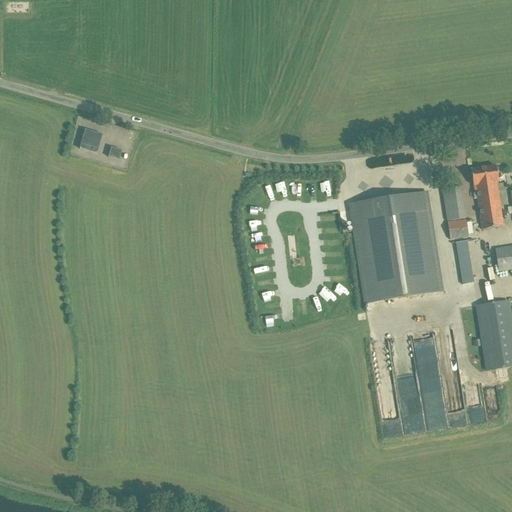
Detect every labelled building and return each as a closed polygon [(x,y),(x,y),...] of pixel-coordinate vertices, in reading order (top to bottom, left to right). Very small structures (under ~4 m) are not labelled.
[(97,154),(102,135),(85,130),(79,149),(97,154)] [(119,161),(122,151),(111,148),(108,158),(119,161)] [(498,181),(496,166),(471,170),(473,186),(476,185),(483,230),(502,227),(496,185),(498,184),(498,181)] [(403,172),(398,179),(404,183),(409,177),(403,172)] [(383,186),(388,180),(381,174),(375,180),(383,186)] [(447,222),(465,219),(460,187),(442,190),(447,222)] [(365,304),(442,292),(427,193),(349,205),(365,304)] [(466,221),(447,223),(449,240),(468,237),(466,221)] [(467,243),(456,244),(462,285),(473,284),(467,243)] [(498,273),(511,270),(511,246),(495,249),(498,273)] [(511,327),(508,302),(476,307),(486,371),(511,367),(511,327)] [(474,382),(468,383),(469,394),(476,393),(474,382)]
